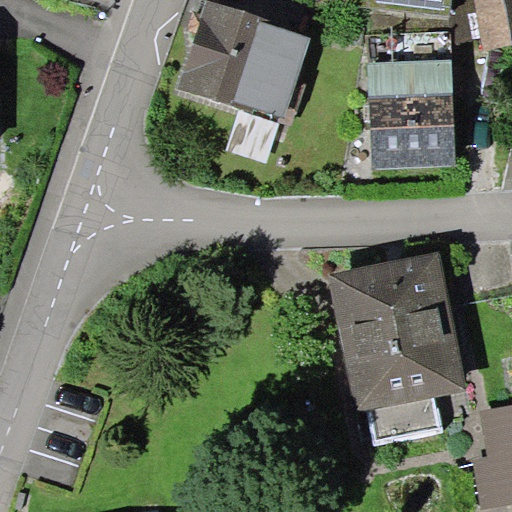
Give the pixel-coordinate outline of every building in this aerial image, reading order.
[(445,0),(366,0),(366,12),(443,21),(445,0)] [(511,0),(472,0),(480,50),(511,44),(511,0)] [(276,121),(301,45),(205,14),(181,91),(276,121)] [(369,167),(449,163),(443,39),(363,43),(369,167)] [(460,387),(452,389),(428,267),(333,286),(358,408),(361,407),(370,450),(438,436),(437,428),(459,423),(456,410),(464,408),(460,387)] [(502,501),(511,499),(511,414),(487,419),(502,501)]
